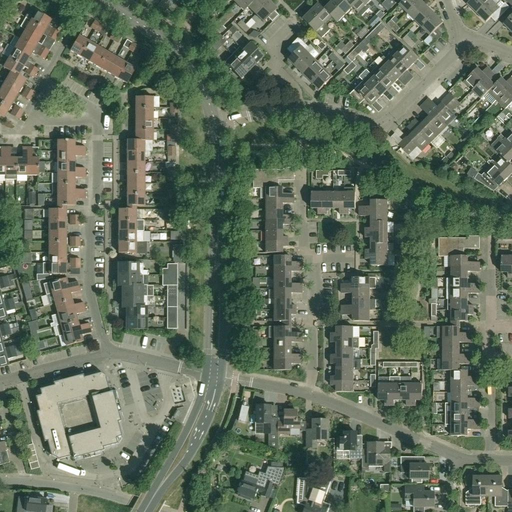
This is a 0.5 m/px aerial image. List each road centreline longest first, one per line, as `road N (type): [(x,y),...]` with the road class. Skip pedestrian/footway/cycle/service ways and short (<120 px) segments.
road 1 (residential): [(19,376),(42,466),(94,477),(119,473),(132,466),(155,426)]
road 2 (residential): [(105,353),(89,285),(98,123)]
road 3 (unclassified): [(299,110),(372,127),(386,123),(468,38)]
road 4 (tertiary): [(97,0),(173,48),(215,126)]
road 5 (residential): [(458,460),(309,395)]
road 6 (tertiary): [(215,126),(216,267)]
road 7 (residential): [(309,395),(313,259)]
road 8 (tertiary): [(159,486),(189,454),(218,377)]
road 9 (tertiary): [(205,374),(159,486)]
